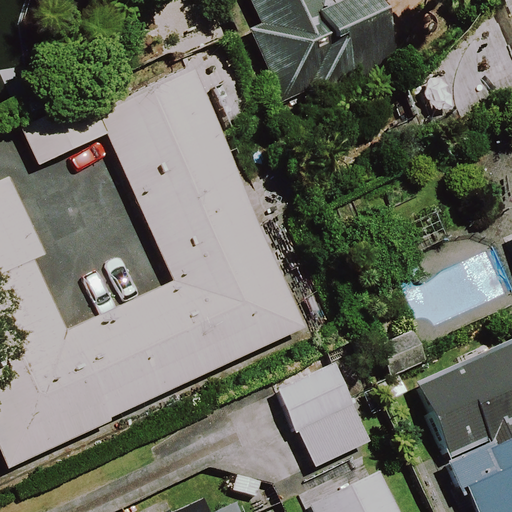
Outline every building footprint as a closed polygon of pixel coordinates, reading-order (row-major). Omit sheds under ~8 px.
[(321,0),(242,0),(254,26),(242,31),(275,104),(301,92),(306,104),(388,66),(358,0),(340,0),(325,7),(321,0)] [(1,182),(0,182),(0,467),(1,470),(104,423),(103,420),(297,331),(180,76),(87,119),(164,284),(58,333),(25,263),(36,258),(1,182)] [(448,117),(436,87),(407,98),(419,129),(448,117)] [(511,233),(503,238),(511,257),(511,233)] [(511,343),(409,390),(441,461),(511,428),(511,343)] [(270,393),(306,470),(361,445),(325,368),(270,393)] [(454,493),(462,511),(511,511),(511,439),(439,472),(450,495),(454,493)] [(388,511),(372,476),(300,508),(301,511),(388,511)] [(229,511),(227,506),(213,511),(197,511),(193,502),(171,511),(229,511)]
